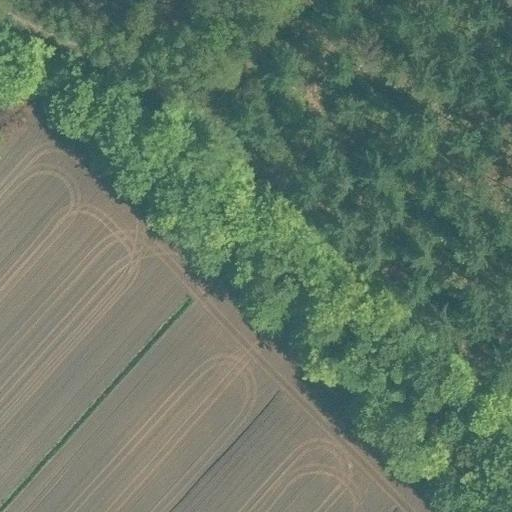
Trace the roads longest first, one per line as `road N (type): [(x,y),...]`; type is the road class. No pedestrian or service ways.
road 1 (track): [(511,411),(195,111),(0,20)]
road 2 (track): [(195,111),(315,0)]
